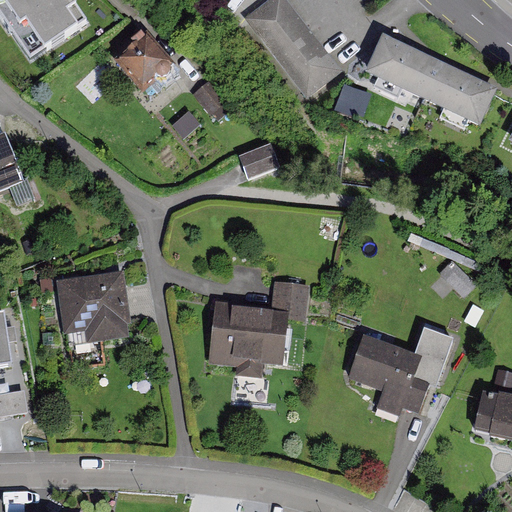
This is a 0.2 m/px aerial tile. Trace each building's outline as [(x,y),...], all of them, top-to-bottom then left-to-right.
[(0,0),(0,15),(31,62),(87,25),(70,0),(0,0)] [(342,78),(284,0),(273,0),(246,21),(307,103),(342,78)] [(175,61),(148,31),(120,57),(146,88),(175,61)] [(439,69),(383,43),(366,79),(391,90),(423,105),(439,69)] [(423,105),(481,132),(498,97),(439,69),(423,105)] [(227,99),(210,77),(198,88),(214,110),(227,99)] [(6,137),(0,138),(0,195),(25,185),(6,137)] [(273,143),(242,155),(249,175),(279,163),(273,143)] [(124,275),(57,284),(64,337),(87,334),(88,346),(130,340),(128,328),(132,327),(124,275)] [(306,317),(309,284),(277,281),(274,311),(236,307),(237,302),(218,301),(213,360),(242,362),(243,355),(285,359),(289,315),(306,317)] [(417,353),(366,335),(352,371),(387,384),(380,403),(402,411),(405,403),(421,409),(436,369),(443,371),(456,337),(427,327),(417,353)] [(0,378),(0,393),(26,391),(25,376),(0,378)] [(511,395),(506,394),(485,392),(479,418),(495,422),(493,434),(511,437),(511,395)] [(29,393),(0,396),(0,418),(32,415),(29,393)]
